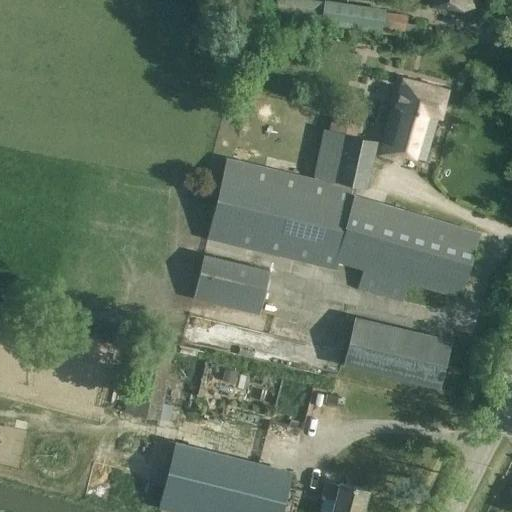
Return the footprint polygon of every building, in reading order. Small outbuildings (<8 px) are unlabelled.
[(317,0),(276,0),(275,16),(320,22),(320,25),(379,33),(379,35),(404,38),(407,14),(383,10),(383,8),(331,0),(323,0),(323,1),(317,0)] [(291,32),(288,38),(297,43),(300,36),(291,32)] [(448,88),(397,76),(378,154),(395,159),(397,152),(425,160),(438,117),(441,118),(448,88)] [(350,122),(327,118),(315,174),(366,185),(376,140),(347,134),(350,122)] [(353,189),(225,159),(207,238),(336,270),(339,261),(363,269),(358,287),(402,300),(408,281),(459,297),(477,234),(352,196),(353,189)] [(269,266),(203,252),(193,298),(259,312),(269,266)] [(437,386),(449,338),(350,314),(338,362),(437,386)] [(169,356),(137,349),(124,413),(156,420),(169,356)] [(224,369),(222,380),(233,382),(236,372),(224,369)] [(326,394),(325,402),(336,404),(338,397),(326,394)] [(280,511),(291,472),(175,442),(159,506),(183,511),(280,511)] [(341,485),(323,480),(319,496),(336,500),(332,511),(361,511),(368,489),(342,483),(341,485)]
